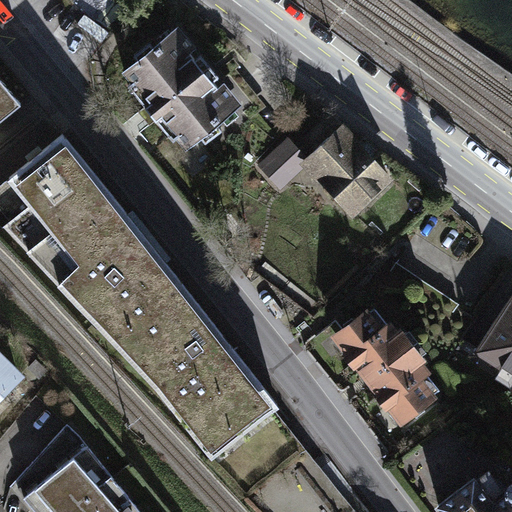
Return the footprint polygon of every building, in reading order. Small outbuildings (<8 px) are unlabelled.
[(84,0),(90,5),(78,21),(100,39),(128,4),(122,0),(84,0)] [(243,105),(179,27),(122,73),(187,151),(243,105)] [(0,125),(24,105),(0,74),(0,125)] [(353,219),(397,180),(345,123),(307,157),(301,163),(306,167),(353,219)] [(156,390),(212,461),(275,412),(280,409),(131,223),(62,137),(7,180),(29,207),(3,229),(57,286),(156,390)] [(301,163),(307,157),(289,137),(257,166),(280,191),(306,167),(301,163)] [(501,392),(511,399),(511,298),(509,296),(471,353),(510,378),(501,392)] [(363,307),(318,342),(395,439),(436,406),(419,385),(433,374),(383,309),(372,318),(363,307)] [(0,406),(35,374),(0,335),(0,406)] [(247,497),(306,450),(275,412),(212,461),(247,497)] [(34,495),(48,511),(158,511),(98,441),(34,495)] [(306,450),(247,497),(261,511),(351,511),(354,510),(306,450)] [(483,472),(431,509),(433,511),(511,511),(511,487),(500,496),(483,472)]
